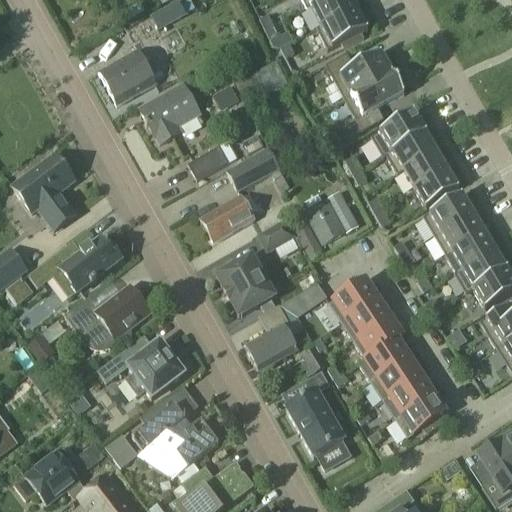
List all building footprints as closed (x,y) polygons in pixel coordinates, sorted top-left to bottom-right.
[(331,0),(299,0),(306,13),(331,0)] [(316,33),(357,13),(350,0),(331,0),(306,13),(309,12),(319,31),(316,33)] [(150,20),(158,34),(185,19),(177,5),(150,20)] [(144,15),(139,6),(119,18),(123,26),(144,15)] [(367,34),(357,13),(316,33),(327,55),(367,34)] [(259,23),(264,34),(273,30),(268,19),(259,23)] [(270,45),(278,40),(273,30),(264,34),(270,45)] [(341,48),(343,52),(364,42),(361,37),(341,48)] [(285,62),(294,58),(289,47),(280,52),(285,62)] [(116,110),(156,88),(137,55),(98,76),(116,110)] [(383,62),(381,57),(354,72),(348,61),(327,73),(344,105),(392,78),(390,74),(394,72),(387,59),(383,62)] [(362,136),(383,124),(377,113),(403,98),(392,78),(344,105),(362,136)] [(241,99),(254,92),(248,80),(235,87),(241,99)] [(176,131),(199,119),(183,89),(139,113),(159,149),(179,138),(176,131)] [(230,90),(213,99),(219,111),(228,106),(230,110),(239,105),(230,90)] [(382,162),(425,136),(413,116),(370,142),(382,162)] [(425,137),(426,137),(425,136),(382,162),(383,162),(386,161),(397,178),(436,155),(425,137)] [(218,151),(187,168),(196,185),(228,167),(218,151)] [(237,197),(279,174),(268,154),(226,176),(237,197)] [(414,193),(447,174),(436,155),(397,178),(397,179),(403,176),(414,193)] [(60,160),(57,163),(54,160),(12,191),(32,218),(37,213),(53,235),(74,219),(63,204),(61,205),(57,199),(74,186),(65,174),(69,171),(60,160)] [(344,166),(352,179),(361,175),(353,161),(344,166)] [(414,193),(425,213),(458,193),(447,174),(414,193)] [(367,185),(361,175),(352,179),(358,190),(367,185)] [(434,241),(474,217),(463,197),(422,222),(434,241)] [(213,247),(254,224),(241,200),(199,223),(213,247)] [(351,242),(364,234),(346,200),(332,208),(351,242)] [(382,212),(376,202),(368,207),(373,217),(382,212)] [(351,242),(332,208),(308,221),(310,225),(326,255),(351,242)] [(382,232),(390,227),(382,212),(373,217),(382,232)] [(485,236),(474,217),(434,241),(444,260),(485,236)] [(269,255),(294,240),(286,226),(260,240),(269,255)] [(308,228),(295,236),(310,264),(323,256),(308,228)] [(495,255),(485,236),(444,260),(455,279),(495,255)] [(92,290),(96,286),(95,284),(120,265),(110,252),(107,254),(100,245),(89,252),(88,251),(80,257),(73,247),(27,281),(37,294),(53,282),(69,303),(90,287),(92,290)] [(408,256),(402,246),(394,251),(400,261),(408,256)] [(0,262),(0,292),(25,274),(11,254),(0,262)] [(506,273),(495,255),(455,279),(466,298),(472,294),(506,273)] [(407,271),(415,265),(408,256),(400,261),(407,271)] [(274,301),(252,260),(216,280),(224,295),(223,296),(229,306),(230,306),(233,311),(238,321),(274,301)] [(506,273),(472,294),(484,314),(511,297),(511,279),(508,272),(506,273)] [(32,297),(21,282),(6,294),(17,309),(32,297)] [(426,282),(417,287),(424,297),(432,292),(426,282)] [(341,327),(377,303),(365,284),(328,308),(341,327)] [(325,302),(317,289),(280,311),(297,322),(325,302)] [(131,332),(150,318),(129,291),(98,315),(88,302),(64,320),(86,349),(96,341),(113,341),(115,345),(119,342),(131,342),(131,332)] [(389,322),(377,303),(341,327),(353,346),(389,322)] [(439,313),(432,303),(424,308),(430,318),(439,313)] [(511,309),(510,307),(479,326),(496,354),(511,343),(511,309)] [(258,320),(268,338),(245,351),(258,375),(296,354),(289,340),(299,335),(302,341),(307,338),(300,327),(297,323),(289,328),(279,309),(258,320)] [(439,313),(430,318),(437,328),(445,323),(439,313)] [(401,340),(389,322),(353,346),(365,364),(358,368),(358,369),(401,340)] [(28,349),(41,367),(55,356),(42,338),(28,349)] [(397,344),(402,341),(401,340),(358,369),(370,387),(409,362),(397,344)] [(326,352),(319,342),(313,346),(319,356),(326,352)] [(511,343),(496,354),(511,378),(511,343)] [(151,403),(184,378),(159,346),(152,351),(136,363),(128,353),(97,376),(106,388),(127,372),(133,379),(126,385),(137,400),(144,394),(151,403)] [(306,368),(294,375),(301,384),(312,377),(313,378),(326,369),(315,351),(301,360),(306,368)] [(468,358),(460,363),(466,373),(475,368),(468,358)] [(409,362),(370,387),(382,406),(421,380),(409,362)] [(473,383),(481,377),(475,368),(466,373),(473,383)] [(334,370),(327,374),(333,385),(340,380),(334,370)] [(29,381),(41,397),(51,390),(38,374),(29,381)] [(311,382),(318,394),(327,389),(320,377),(311,382)] [(338,392),(348,385),(344,379),(334,385),(338,392)] [(383,406),(389,402),(400,419),(394,423),(395,424),(433,399),(421,380),(382,406),(383,406)] [(316,397),(285,414),(313,462),(343,445),(316,397)] [(349,411),(359,404),(355,398),(345,404),(349,411)] [(395,424),(407,443),(422,433),(424,437),(433,431),(431,427),(445,418),(433,399),(395,424)] [(174,410),(131,442),(142,457),(136,461),(172,483),(187,472),(218,448),(201,425),(191,432),(174,410)] [(356,423),(361,430),(371,423),(366,416),(356,423)] [(0,440),(10,433),(0,419),(0,440)] [(367,442),(372,448),(382,442),(377,435),(367,442)] [(122,439),(105,452),(121,473),(129,466),(121,456),(130,450),(122,439)] [(511,439),(500,447),(511,466),(511,439)] [(495,450),(493,448),(479,457),(481,459),(478,461),(492,484),(481,491),(494,511),(498,511),(511,503),(511,466),(500,447),(498,449),(497,448),(495,450)] [(101,463),(91,450),(78,460),(89,473),(101,463)] [(85,511),(131,511),(106,479),(85,495),(66,469),(72,464),(62,452),(13,490),(26,506),(37,497),(46,510),(67,494),(69,498),(73,495),(85,511)] [(177,509),(176,509),(177,511),(225,511),(254,491),(235,465),(214,481),(206,470),(181,488),(187,496),(186,497),(178,503),(175,506),(177,509)] [(447,484),(460,475),(454,465),(440,474),(447,484)] [(181,489),(173,495),(178,503),(186,497),(181,489)] [(404,511),(413,506),(406,495),(381,511),(404,511)]
